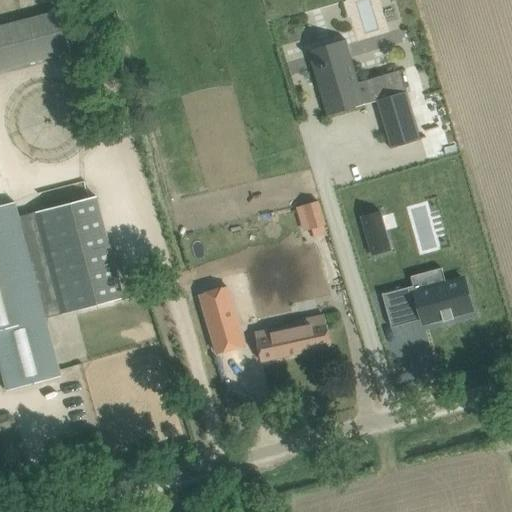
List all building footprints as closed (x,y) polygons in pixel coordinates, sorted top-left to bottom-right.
[(0,27),(0,68),(70,51),(60,12),(0,27)] [(309,51),(307,51),(327,116),(329,116),(328,112),(375,97),(376,101),(390,149),(421,139),(400,70),(358,83),(346,40),(344,40),(345,44),(310,54),(309,51)] [(122,300),(96,198),(35,214),(61,315),(61,316),(122,300)] [(0,366),(5,387),(59,373),(50,337),(45,319),(61,315),(35,214),(34,213),(18,217),(14,203),(0,206),(0,366)] [(319,203),(296,209),(303,233),(326,227),(319,203)] [(380,212),(361,217),(372,256),(391,250),(380,212)] [(300,288),(331,281),(326,258),(294,265),(299,288),(300,288)] [(279,293),(288,290),(299,288),(294,265),(274,269),(279,293)] [(383,294),(382,294),(383,297),(387,308),(417,300),(422,320),(423,323),(442,318),(443,322),(445,322),(444,321),(452,318),(452,320),(454,319),(453,315),(472,310),(463,279),(446,284),(416,292),(414,286),(383,295),(383,294)] [(232,286),(204,292),(217,352),(245,346),(232,286)] [(294,325),(255,333),(261,362),(301,353),(331,347),(327,327),(324,316),(293,323),(294,325)]
